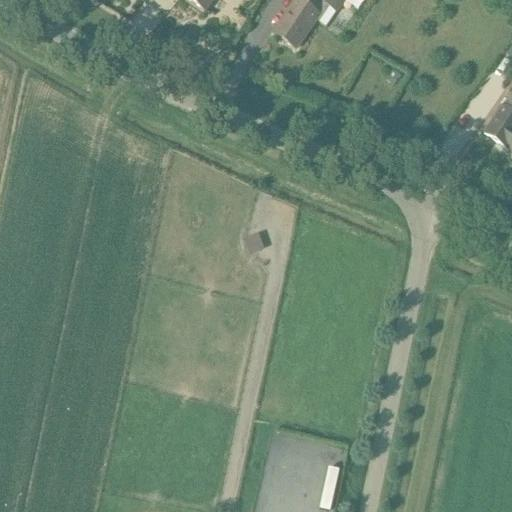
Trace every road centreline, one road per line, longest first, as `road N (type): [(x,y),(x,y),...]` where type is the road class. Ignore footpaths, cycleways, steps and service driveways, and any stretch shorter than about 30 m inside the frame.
road 1 (tertiary): [(431,205),(157,85),(5,0)]
road 2 (tertiary): [(366,511),(431,205)]
